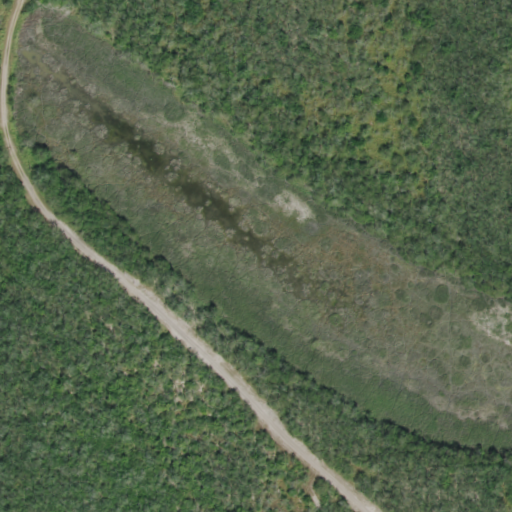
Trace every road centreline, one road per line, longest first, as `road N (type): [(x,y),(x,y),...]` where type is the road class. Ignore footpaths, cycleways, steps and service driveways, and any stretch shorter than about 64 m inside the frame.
road 1 (residential): [(33,0),(80,396),(66,425),(59,511)]
road 2 (residential): [(511,501),(481,496),(476,402),(484,343),(511,274)]
road 3 (residential): [(80,396),(141,415),(241,511)]
